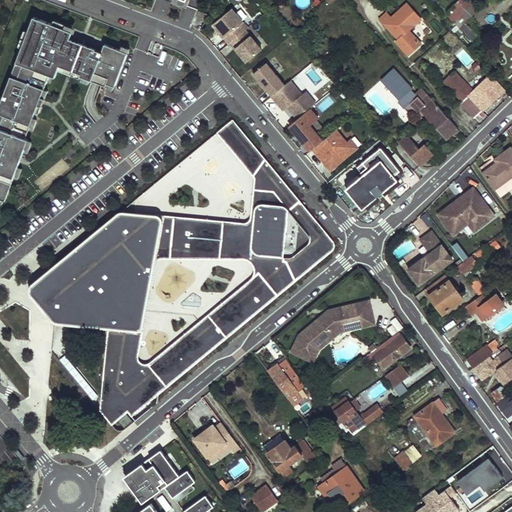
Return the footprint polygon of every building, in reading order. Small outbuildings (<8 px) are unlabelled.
[(296,0),(295,1),(304,8),(310,1),(308,0),(296,0)] [(469,0),(457,0),(445,12),(460,28),(466,23),(478,9),(469,0)] [(380,18),(398,39),(395,41),(409,57),(422,44),(409,30),(421,20),(407,3),(391,17),(387,13),(380,18)] [(232,9),(213,24),(229,44),(231,43),(246,30),(248,28),(232,9)] [(53,24),(34,17),(28,31),(28,32),(29,32),(24,47),(22,47),(17,62),(23,65),(18,78),(12,76),(0,105),(0,113),(4,115),(0,125),(0,198),(4,200),(5,201),(14,177),(18,167),(20,162),(17,161),(25,139),(29,130),(33,119),(35,112),(44,89),(50,75),(54,63),(59,65),(62,57),(63,57),(64,55),(67,57),(71,47),(67,46),(72,35),(73,31),(63,28),(53,24)] [(466,23),(460,28),(474,43),(479,39),(466,23)] [(25,30),(19,46),(22,47),(24,47),(29,32),(28,32),(28,31),(25,30)] [(231,43),(247,62),(262,50),(254,40),(246,30),(231,43)] [(95,49),(96,45),(72,35),(67,46),(71,47),(67,57),(64,55),(63,57),(62,57),(59,65),(54,63),(50,75),(54,77),(57,69),(80,78),(81,76),(83,70),(78,68),(77,67),(76,66),(76,65),(76,64),(77,60),(83,47),(84,47),(85,46),(87,46),(88,46),(95,49)] [(83,70),(81,76),(83,77),(90,80),(106,85),(107,83),(115,86),(128,53),(121,50),(105,44),(102,51),(88,46),(87,46),(85,46),(84,47),(83,47),(76,64),(76,65),(76,66),(77,67),(78,68),(83,70)] [(17,62),(12,76),(18,78),(23,65),(17,62)] [(268,62),(255,73),(273,95),(286,84),(268,62)] [(311,93),(323,82),(311,68),(298,79),(311,93)] [(454,70),(450,75),(482,111),(505,91),(490,76),(473,91),(454,70)] [(450,75),(444,81),(462,101),(460,103),(474,119),(482,111),(450,75)] [(285,109),(289,106),(299,118),(311,107),(317,103),(312,96),(306,101),(301,95),(303,94),(291,80),(286,84),(273,95),(285,109)] [(422,89),(419,86),(405,99),(410,104),(413,102),(411,99),(422,89)] [(39,113),(48,90),(44,89),(35,112),(39,113)] [(457,129),(422,89),(411,99),(413,102),(410,104),(418,113),(421,110),(447,138),(457,129)] [(312,96),(307,91),(303,94),(301,95),(306,101),(312,96)] [(299,118),(291,125),(312,151),(325,140),(311,125),(320,118),(311,107),(299,118)] [(33,131),(37,121),(33,119),(29,130),(33,131)] [(251,224),(121,212),(130,227),(135,233),(152,221),(192,224),(190,246),(146,246),(134,369),(142,370),(151,363),(146,364),(143,364),(139,361),(159,262),(161,260),(165,259),(262,259),(222,255),(224,227),(254,230),(261,168),(266,159),(233,119),(217,132),(256,179),(251,224)] [(402,144),(410,138),(408,136),(401,142),(402,144)] [(402,144),(421,165),(434,154),(425,144),(420,149),(410,138),(402,144)] [(28,141),(28,140),(25,139),(17,161),(20,162),(24,152),(28,153),(32,143),(28,141)] [(373,177),(381,186),(402,170),(383,147),(359,167),(369,179),(373,177)] [(482,174),(493,189),(511,175),(511,149),(495,160),(497,163),(482,174)] [(190,246),(192,224),(152,221),(135,233),(130,227),(121,212),(32,284),(32,286),(33,289),(34,290),(41,293),(56,311),(55,322),(58,323),(108,329),(100,410),(112,425),(128,412),(136,421),(154,405),(157,402),(158,394),(333,250),(334,248),(335,245),(334,242),(331,237),(266,159),(261,168),(254,230),(224,227),(222,255),(262,259),(261,273),(151,363),(142,370),(134,369),(146,246),(190,246)] [(62,159),(35,182),(42,191),(69,167),(62,159)] [(14,177),(18,179),(22,169),(18,167),(14,177)] [(381,186),(383,189),(403,172),(402,170),(381,186)] [(456,201),(437,215),(452,235),(470,222),(474,219),(479,228),(493,217),(473,189),(462,197),(464,200),(459,204),(456,201)] [(474,219),(470,222),(476,230),(479,228),(474,219)] [(431,232),(420,240),(430,254),(426,257),(428,260),(425,262),(423,261),(409,272),(419,285),(452,260),(431,232)] [(457,241),(452,245),(461,260),(467,256),(457,241)] [(457,268),(462,274),(477,264),(472,257),(457,268)] [(425,290),(442,314),(462,300),(444,275),(425,290)] [(479,277),(471,282),(481,295),(488,290),(479,277)] [(490,300),(486,294),(466,309),(471,316),(477,312),(480,310),(486,318),(503,306),(496,297),(490,300)] [(299,335),(291,352),(304,357),(309,346),(318,350),(339,331),(358,327),(357,319),(371,315),(368,301),(341,307),(342,311),(331,314),(326,318),(323,315),(299,335)] [(328,310),(323,315),(326,318),(331,314),(342,311),(341,307),(328,310)] [(480,310),(477,312),(483,321),(486,318),(480,310)] [(371,315),(357,319),(358,327),(373,324),(371,315)] [(394,318),(386,328),(393,335),(402,324),(394,318)] [(375,355),(383,366),(409,347),(398,331),(375,348),(366,355),(369,359),(375,355)] [(467,359),(473,368),(500,349),(493,340),(467,359)] [(358,354),(361,358),(366,355),(375,348),(372,344),(358,354)] [(309,346),(304,357),(312,361),(318,350),(309,346)] [(511,354),(508,349),(496,358),(497,360),(494,362),(499,369),(498,369),(497,376),(504,384),(511,378),(511,354)] [(66,355),(60,360),(93,401),(99,396),(66,355)] [(266,375),(291,408),(301,400),(296,393),(304,388),(284,362),(277,366),(266,375)] [(400,366),(386,375),(394,386),(408,377),(400,366)] [(491,394),(497,402),(509,393),(504,385),(491,394)] [(325,386),(312,395),(317,402),(326,396),(324,393),(328,390),(325,386)] [(499,405),(506,415),(511,410),(511,393),(506,397),(508,399),(499,405)] [(350,417),(355,423),(361,418),(357,413),(343,394),(329,404),(343,422),(350,417)] [(375,401),(357,413),(361,418),(363,421),(381,410),(375,401)] [(431,405),(443,422),(446,420),(434,403),(431,405)] [(414,417),(436,446),(455,433),(446,420),(443,422),(431,405),(414,417)] [(132,421),(126,414),(119,421),(125,428),(132,421)] [(169,423),(160,429),(163,434),(154,440),(160,449),(179,438),(169,423)] [(214,427),(195,441),(209,461),(229,447),(236,442),(223,424),(216,429),(214,427)] [(263,451),(280,474),(289,468),(285,463),(298,455),(303,462),(311,456),(305,448),(299,440),(287,447),(281,439),(263,451)] [(236,442),(229,447),(232,450),(239,446),(236,442)] [(311,443),(307,446),(314,455),(317,452),(311,443)] [(307,446),(305,448),(311,456),(314,455),(307,446)] [(132,479),(128,482),(140,498),(144,495),(148,500),(166,487),(174,498),(192,484),(196,481),(188,470),(180,476),(161,450),(129,474),(132,479)] [(403,453),(395,459),(404,470),(411,463),(403,453)] [(488,457),(455,479),(466,495),(480,485),(484,490),(502,478),(488,457)] [(321,480),(344,463),(340,458),(317,476),(321,480)] [(335,498),(339,503),(358,487),(352,479),(355,476),(344,463),(321,480),(335,498)] [(317,483),(331,501),(335,498),(321,480),(317,483)] [(232,481),(222,488),(225,493),(235,486),(232,481)] [(192,484),(174,498),(177,502),(195,489),(192,484)] [(421,498),(425,505),(415,510),(415,511),(458,511),(444,485),(421,498)] [(254,503),(261,511),(273,511),(281,506),(269,490),(254,503)] [(155,499),(164,511),(165,511),(171,507),(161,494),(155,499)] [(183,511),(206,511),(210,510),(214,506),(206,495),(184,511),(183,511)] [(158,511),(152,503),(139,511),(158,511)]
